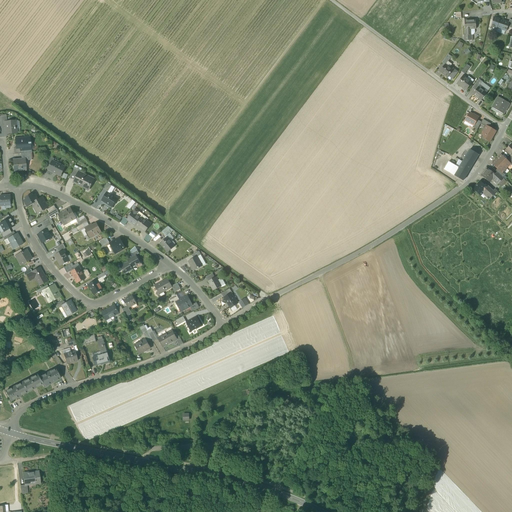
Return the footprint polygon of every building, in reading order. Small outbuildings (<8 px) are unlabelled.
[(491,29),(494,30),(495,26),(497,26),(500,19),(493,17),(491,29)] [(497,28),(506,31),(507,27),(509,23),(508,23),(500,19),(497,26),(497,28)] [(464,20),(465,29),(470,29),(476,28),(475,20),(464,20)] [(495,26),(494,30),(493,31),(504,35),(506,31),(497,28),(497,26),(495,26)] [(446,64),(448,61),(451,57),(448,54),(443,61),(446,64)] [(447,77),(452,70),(449,68),(445,65),(440,71),(444,74),(443,74),(447,77)] [(461,72),(464,74),(470,67),(467,65),(461,72)] [(453,69),(452,70),(447,77),(451,80),(457,72),(453,69)] [(461,86),(467,90),(472,83),(463,76),(457,84),(461,87),(461,86)] [(476,89),(478,87),(482,83),(482,82),(479,79),(473,87),(476,89)] [(490,89),(482,83),(478,87),(479,88),(481,86),(488,91),(490,89)] [(478,87),(476,89),(475,91),(473,94),(481,100),(486,93),(479,88),(478,87)] [(503,100),(500,98),(496,104),(494,103),(492,108),(503,114),(509,103),(503,100)] [(473,125),(474,125),(477,120),(478,118),(469,113),(465,121),(473,125)] [(483,119),(481,122),(480,124),(486,127),(487,126),(489,127),(491,124),(483,119)] [(477,130),(480,124),(481,122),(477,120),(474,125),(473,125),(472,127),(477,130)] [(5,125),(6,134),(17,133),(16,128),(15,129),(15,127),(14,127),(14,125),(16,125),(15,121),(7,121),(5,122),(5,125)] [(484,138),(490,142),(493,136),(493,135),(494,133),(495,133),(496,131),(489,127),(487,126),(486,127),(482,134),(486,135),(484,138)] [(21,149),(21,150),(29,149),(29,143),(30,143),(30,137),(16,138),(16,145),(17,145),(18,147),(17,148),(17,149),(21,149)] [(454,176),(463,181),(479,155),(470,149),(459,168),(454,176)] [(501,155),(497,159),(506,168),(510,164),(506,160),(501,155)] [(13,160),(14,171),(26,170),(25,159),(22,159),(13,160)] [(502,172),(506,168),(497,159),(493,164),(498,169),(502,172)] [(55,173),(60,176),(65,167),(60,164),(59,166),(52,162),(50,166),(48,169),(55,173)] [(444,169),(454,176),(459,168),(448,162),(444,169)] [(71,174),(77,177),(79,172),(80,172),(81,171),(74,167),(71,174)] [(481,176),(489,182),(491,179),(492,179),(495,174),(487,168),(481,176)] [(496,171),(503,177),(505,175),(502,172),(498,169),(496,171)] [(74,183),(88,189),(90,185),(89,185),(90,184),(89,184),(92,179),(85,176),(86,175),(80,172),(79,172),(77,177),(75,180),(74,183)] [(493,179),(498,184),(503,179),(496,172),(495,174),(492,179),(493,180),(493,179)] [(504,188),(507,191),(511,186),(503,179),(498,184),(503,189),(504,188)] [(473,189),(480,195),(482,193),(487,187),(480,181),(473,189)] [(102,188),(107,192),(111,185),(106,182),(102,188)] [(482,193),(489,200),(497,191),(495,189),(492,192),(487,187),(482,193)] [(106,202),(113,206),(118,198),(107,192),(102,201),(105,203),(106,202)] [(0,205),(1,206),(10,205),(9,196),(8,195),(5,196),(4,197),(3,197),(3,196),(0,196),(0,205)] [(27,206),(32,204),(32,203),(38,200),(35,195),(33,196),(32,195),(26,198),(27,199),(24,201),(27,206)] [(42,197),(38,200),(32,203),(32,204),(34,207),(35,206),(38,212),(37,213),(38,213),(48,208),(42,197)] [(126,206),(129,209),(135,202),(131,200),(126,206)] [(70,208),(64,212),(70,221),(75,218),(76,219),(76,218),(70,208)] [(58,213),(56,209),(49,213),(48,213),(50,217),(58,213)] [(65,224),(70,221),(64,212),(59,215),(64,225),(65,225),(65,224)] [(141,218),(136,215),(132,212),(127,219),(133,224),(135,225),(136,225),(141,218)] [(141,217),(141,218),(136,225),(140,228),(144,231),(150,224),(141,217)] [(9,229),(14,226),(10,218),(4,221),(0,223),(0,225),(3,231),(3,232),(9,229)] [(43,222),(46,228),(51,225),(48,219),(43,222)] [(85,229),(91,238),(101,232),(96,223),(90,227),(90,226),(89,226),(85,229)] [(164,234),(166,237),(171,232),(169,230),(171,229),(168,226),(162,231),(164,234)] [(3,232),(3,231),(1,233),(3,237),(4,236),(11,233),(9,229),(3,232)] [(38,234),(43,243),(51,238),(47,230),(38,234)] [(4,236),(6,239),(8,239),(7,238),(15,234),(13,231),(11,233),(4,236)] [(7,238),(8,239),(10,243),(14,249),(23,244),(17,233),(15,234),(7,238)] [(100,241),(103,247),(110,243),(106,237),(100,241)] [(160,243),(168,252),(172,248),(171,247),(173,245),(167,237),(160,243)] [(109,244),(115,254),(126,248),(120,238),(120,239),(115,242),(114,241),(109,244)] [(57,247),(60,252),(66,249),(63,244),(57,247)] [(58,260),(61,266),(72,260),(66,249),(55,255),(55,256),(56,255),(58,260)] [(20,265),(31,259),(26,250),(22,252),(15,256),(16,257),(18,256),(22,263),(20,265)] [(132,269),(136,266),(141,264),(140,262),(136,255),(133,256),(127,260),(128,261),(132,269)] [(191,266),(194,271),(203,266),(197,257),(197,256),(194,258),(189,261),(189,262),(189,261),(192,266),(191,266)] [(133,270),(132,269),(128,261),(116,268),(118,273),(122,271),(125,275),(133,270)] [(64,268),(67,273),(73,270),(70,264),(64,268)] [(34,276),(40,285),(47,281),(39,267),(32,271),(32,272),(26,275),(27,275),(29,279),(34,276)] [(74,275),(78,282),(86,278),(80,267),(71,272),(73,276),(74,275)] [(209,281),(214,290),(222,286),(216,277),(215,277),(209,281)] [(155,286),(160,294),(172,287),(172,286),(167,279),(155,286)] [(88,285),(94,295),(103,290),(100,284),(97,280),(88,285)] [(172,287),(175,292),(180,289),(177,283),(172,286),(172,287)] [(45,297),(49,303),(61,296),(54,284),(48,288),(45,290),(48,295),(45,297)] [(224,298),(230,308),(238,303),(231,293),(230,294),(224,298)] [(169,299),(172,303),(173,303),(179,299),(176,295),(169,299)] [(128,306),(129,308),(137,303),(133,296),(128,298),(129,299),(125,301),(128,306)] [(181,310),(181,312),(191,306),(193,305),(187,296),(179,300),(176,302),(181,310)] [(237,302),(242,308),(248,303),(244,297),(237,302)] [(173,303),(178,312),(181,310),(176,302),(179,300),(179,299),(173,303)] [(61,306),(67,316),(71,314),(76,311),(71,300),(65,303),(61,306)] [(102,313),(106,321),(107,320),(106,320),(110,318),(119,314),(116,309),(117,309),(115,306),(112,307),(109,309),(108,309),(102,313)] [(128,306),(122,309),(124,313),(127,316),(132,313),(129,308),(128,306)] [(119,315),(124,313),(122,309),(121,307),(117,309),(116,309),(119,314),(119,315)] [(176,321),(178,325),(185,321),(183,317),(176,321)] [(186,322),(191,332),(201,326),(196,317),(186,322)] [(153,331),(149,334),(152,340),(153,342),(157,339),(153,331)] [(172,331),(168,333),(172,341),(176,339),(177,340),(177,339),(174,334),(172,331)] [(172,342),(172,341),(168,333),(158,338),(163,347),(163,346),(168,344),(172,342)] [(135,344),(140,354),(140,353),(146,350),(146,351),(150,348),(145,339),(141,341),(141,342),(136,345),(135,344)] [(99,341),(103,355),(107,353),(103,340),(99,341)] [(64,354),(66,363),(73,361),(73,362),(78,360),(75,351),(74,351),(64,354)] [(108,353),(107,353),(103,355),(93,357),(95,365),(103,363),(104,364),(110,362),(108,353)] [(55,369),(39,377),(42,384),(44,387),(60,379),(55,369)] [(37,374),(22,382),(27,392),(42,384),(39,377),(37,374)] [(10,401),(27,392),(22,382),(5,391),(10,401)] [(34,481),(35,484),(40,483),(38,471),(23,473),(25,484),(30,483),(30,481),(34,481)]
